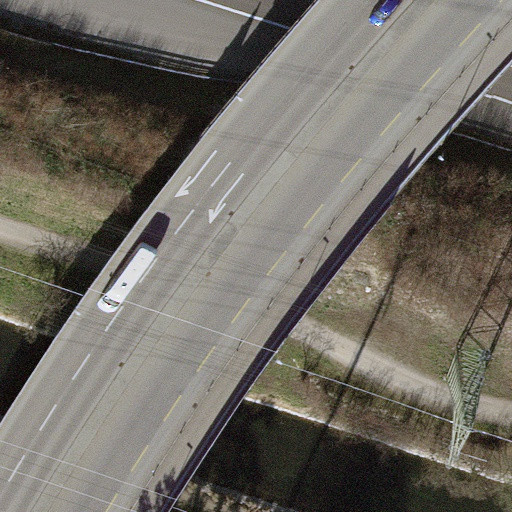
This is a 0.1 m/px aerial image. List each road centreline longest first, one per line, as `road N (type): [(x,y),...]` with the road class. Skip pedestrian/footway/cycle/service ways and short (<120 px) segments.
road 1 (secondary): [(78,511),(217,305),(365,119),(478,0)]
road 2 (secondary): [(369,0),(293,80),(145,266),(0,485)]
road 3 (track): [(511,416),(422,389),(344,347),(0,233)]
road 4 (motorway): [(330,0),(511,34)]
